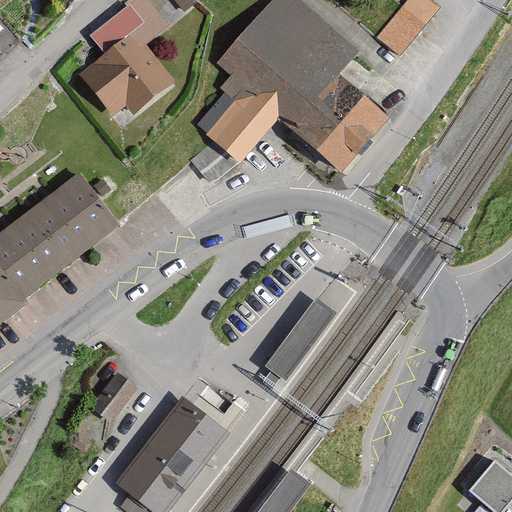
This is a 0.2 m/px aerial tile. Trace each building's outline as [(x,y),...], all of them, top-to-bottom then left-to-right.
[(132,107),(169,77),(140,41),(162,23),(143,0),(139,0),(98,33),(112,50),(83,74),(113,110),(126,99),(132,107)] [(241,148),(275,107),(342,163),(386,110),(337,70),(358,45),(302,0),(272,0),(221,61),(237,74),(228,85),(234,90),(209,121),(241,148)] [(434,0),(405,0),(378,34),(402,53),(440,4),(434,0)] [(0,236),(0,314),(25,296),(22,292),(115,219),(80,174),(0,236)] [(266,361),(286,376),(337,311),(316,295),(266,361)] [(135,389),(117,375),(93,406),(111,419),(135,389)] [(216,428),(182,401),(120,480),(154,507),(216,428)] [(511,495),(511,472),(495,458),(470,486),(498,511),(511,495)] [(259,511),(286,511),(314,478),(298,465),(259,511)]
